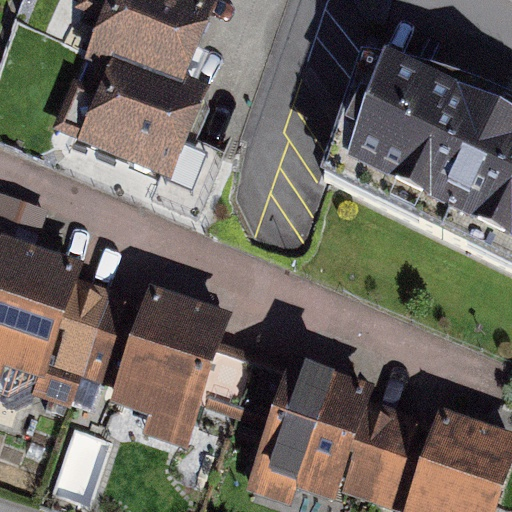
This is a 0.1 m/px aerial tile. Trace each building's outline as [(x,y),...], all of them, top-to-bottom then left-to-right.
[(111,78),(181,106),(210,35),(179,23),(120,0),(114,0),(87,69),(111,78)] [(120,0),(179,23),(188,0),(120,0)] [(441,89),(375,68),(332,193),(511,276),(511,114),(508,112),(441,89)] [(181,106),(111,78),(80,157),(173,194),(205,116),(181,106)] [(80,274),(4,249),(0,260),(0,404),(32,415),(40,392),(80,405),(112,306),(74,292),(80,274)] [(143,316),(112,306),(80,405),(108,415),(102,432),(188,462),(234,328),(149,299),(143,316)] [(371,393),(295,367),(247,508),(259,511),(329,511),(331,510),(337,511),(370,511),(399,423),(364,411),(371,393)] [(434,434),(399,423),(370,511),(501,511),(511,483),(511,441),(440,417),(434,434)]
